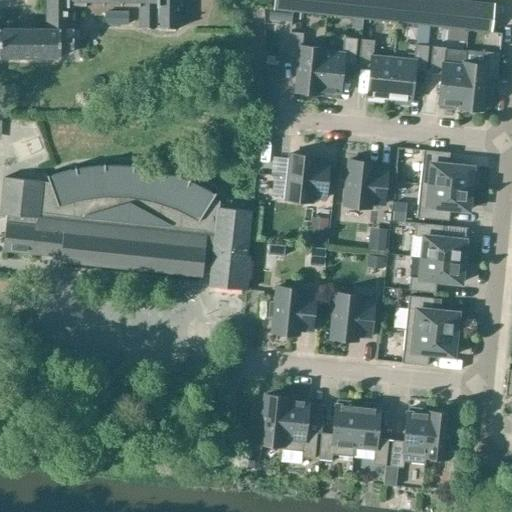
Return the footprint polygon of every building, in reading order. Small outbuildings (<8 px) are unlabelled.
[(0,30),(0,58),(58,59),(59,49),(72,50),(72,24),(72,7),(85,7),(86,7),(87,1),(102,1),(101,6),(105,7),(105,1),(119,1),(119,7),(123,7),(123,2),(137,2),(137,7),(139,7),(139,29),(177,30),(178,0),(44,0),(44,31),(0,30)] [(274,0),(273,9),(303,13),(303,0),(274,0)] [(318,0),(303,0),(303,13),(317,14),(318,0)] [(332,0),(318,0),(317,14),(331,15),(332,0)] [(347,0),(332,0),(331,15),(345,17),(347,0)] [(361,0),(347,0),(345,17),(360,18),(361,0)] [(376,0),(361,0),(360,18),(374,20),(376,0)] [(390,0),(376,0),(374,20),(388,21),(390,0)] [(405,0),(390,0),(388,21),(403,23),(405,0)] [(419,0),(405,0),(403,23),(417,24),(419,0)] [(433,0),(419,0),(417,24),(431,26),(433,0)] [(448,0),(433,0),(431,26),(446,27),(448,0)] [(494,4),(451,0),(448,0),(446,27),(491,32),(494,4)] [(269,11),(268,19),(290,21),(290,13),(269,11)] [(417,26),(415,45),(428,46),(430,27),(417,26)] [(318,93),(318,91),(322,51),(323,48),(301,46),(303,33),(289,32),(287,58),(299,59),(295,91),(318,93)] [(322,51),(318,91),(322,91),(322,95),(337,97),(338,93),(339,93),(342,64),(354,65),(357,39),(344,37),(342,53),(322,51)] [(389,98),(393,58),(372,56),(374,40),(361,39),(358,65),(370,67),(367,96),(368,96),(368,100),(382,102),(383,98),(389,98)] [(393,58),(389,98),(395,99),(394,103),(409,104),(409,100),(410,101),(413,71),(425,72),(428,46),(415,45),(413,60),(393,58)] [(455,105),(459,105),(463,65),(463,63),(465,50),(432,46),(429,73),(441,74),(438,103),(440,103),(439,107),(455,109),(455,105)] [(463,65),(459,105),(459,108),(481,110),(485,78),(496,80),(499,53),(486,52),(485,65),(463,63),(463,65)] [(420,183),(473,189),(475,172),(472,171),(472,167),(449,164),(450,152),(424,149),(420,183)] [(274,176),(272,198),(284,199),(312,202),(313,198),(325,199),(328,163),(306,161),(307,156),(289,154),(287,177),(274,176)] [(348,160),(343,206),(371,208),(371,204),(383,205),(387,169),(365,167),(365,162),(348,160)] [(248,213),(217,209),(218,203),(210,202),(215,193),(214,192),(212,195),(188,182),(189,179),(188,179),(187,182),(161,173),(161,170),(160,169),(159,173),(132,168),(132,164),(131,164),(131,168),(103,167),(103,163),(102,163),(102,167),(74,170),(74,166),(72,167),(73,170),(46,177),(45,174),(44,174),(47,183),(2,179),(0,200),(0,214),(5,215),(1,251),(59,257),(59,262),(209,278),(208,288),(244,292),(248,258),(243,258),(248,213)] [(473,189),(420,183),(416,217),(449,220),(450,208),(467,210),(468,206),(471,206),(473,189)] [(393,202),(391,220),(403,221),(405,203),(393,202)] [(314,243),(312,215),(300,215),(301,244),(314,243)] [(325,243),(328,219),(318,218),(315,242),(325,243)] [(421,257),(465,262),(467,244),(464,244),(464,240),(440,237),(442,225),(416,222),(414,235),(424,237),(421,257)] [(370,234),(368,250),(384,251),(386,236),(370,234)] [(282,256),(283,246),(268,245),(267,255),(282,256)] [(367,267),(382,269),(383,259),(368,257),(367,267)] [(465,262),(421,257),(419,277),(410,276),(408,289),(434,292),(436,280),(459,283),(460,279),(463,279),(465,262)] [(268,303),(266,318),(272,319),(271,332),(289,334),(289,329),(311,331),(315,296),(303,294),(304,290),(276,287),(274,303),(268,303)] [(329,338),(347,340),(347,335),(370,337),(373,302),(361,300),(362,296),(334,293),(329,338)] [(441,299),(408,295),(404,329),(458,335),(460,317),(456,317),(457,312),(439,311),(441,299)] [(392,326),(394,306),(384,305),(382,325),(392,326)] [(458,335),(404,329),(401,362),(427,365),(428,353),(452,356),(452,352),(456,352),(458,335)] [(282,449),(287,400),(287,397),(265,395),(261,427),(249,426),(247,452),(260,453),(261,447),(282,449)] [(287,400),(282,449),(301,451),(301,457),(314,459),(317,433),(305,431),(308,402),(306,402),(307,398),(291,396),(291,400),(287,400)] [(321,433),(318,459),(331,460),(332,454),(353,456),(354,449),(353,449),(357,407),(351,406),(352,402),(337,401),(337,405),(336,405),(333,434),(321,433)] [(353,449),(354,449),(373,450),(372,465),(385,466),(388,440),(376,439),(379,409),(378,409),(378,405),(364,404),(363,407),(357,407),(353,449)] [(428,414),(427,414),(424,414),(424,410),(409,408),(408,412),(407,412),(404,441),(392,440),(389,466),(402,468),(403,461),(424,463),(425,458),(424,458),(428,414)] [(424,458),(425,458),(445,460),(443,472),(456,473),(459,447),(447,446),(450,414),(428,412),(427,414),(428,414),(424,458)] [(456,473),(443,472),(441,492),(454,493),(456,473)] [(384,475),(383,485),(395,487),(396,476),(384,475)]
